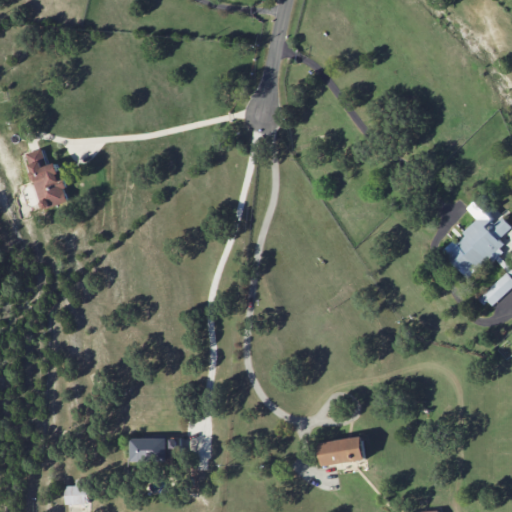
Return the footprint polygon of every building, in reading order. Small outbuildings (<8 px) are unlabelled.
[(48,165),(43,148),(26,153),(42,209),(70,201),(59,162),(48,165)] [(467,278),(488,260),(491,263),(503,252),(500,248),(511,237),(511,228),(482,195),(468,208),(477,219),(463,232),(466,235),(456,243),(453,240),(442,250),(467,278)] [(484,296),(494,306),(511,286),(511,277),(506,272),(484,296)] [(131,438),(131,462),(168,461),(168,452),(182,452),(182,437),(131,438)] [(366,461),(363,437),(321,441),(323,465),(366,461)] [(65,486),(65,504),(87,504),(87,479),(75,479),(75,486),(65,486)]
